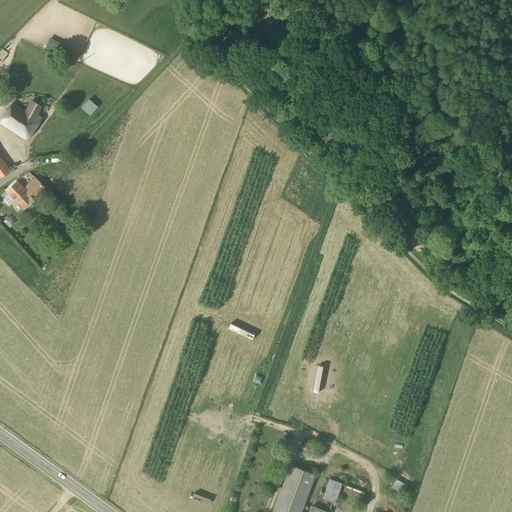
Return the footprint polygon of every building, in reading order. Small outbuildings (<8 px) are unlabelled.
[(87,98),(79,107),(88,115),(96,106),(87,98)] [(32,102),(26,113),(12,131),(27,140),(41,119),(35,116),(41,107),(32,102)] [(26,113),(13,105),(0,123),(12,131),(26,113)] [(37,180),(25,191),(28,195),(33,199),(45,188),(37,180)] [(16,181),(5,191),(9,195),(13,200),(18,204),(28,195),(25,191),(16,181)] [(9,195),(3,201),(7,205),(13,200),(9,195)] [(28,195),(18,204),(23,210),(34,200),(33,199),(28,195)] [(240,330),(241,325),(215,320),(214,325),(240,330)] [(395,419),(412,426),(413,421),(397,414),(395,419)] [(300,511),(314,474),(290,465),(272,511),(300,511)] [(335,503),(342,484),(330,480),(323,499),(335,503)] [(406,497),(411,490),(396,481),(391,488),(406,497)]
